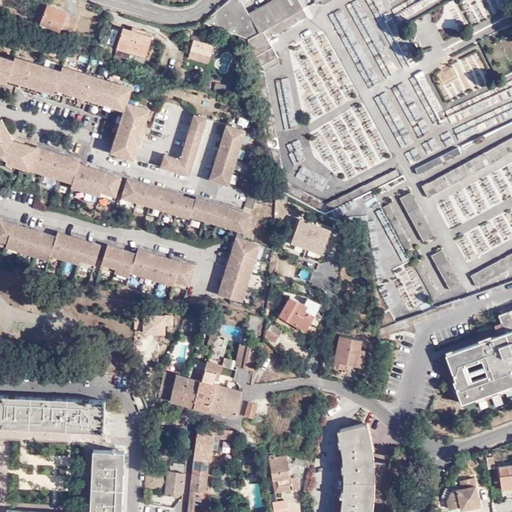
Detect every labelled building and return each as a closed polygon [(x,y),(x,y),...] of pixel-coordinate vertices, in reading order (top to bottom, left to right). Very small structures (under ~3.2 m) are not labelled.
[(271,0),(249,12),(242,0),(227,0),(213,13),(202,21),(248,37),(254,69),(278,56),(267,37),(308,15),(304,8),(299,0),(271,0)] [(383,0),(386,15),(405,12),(404,6),(412,4),(411,0),(383,0)] [(63,19),(66,14),(66,12),(47,3),(39,21),(59,29),(60,27),(71,31),(76,19),(68,15),(66,20),(63,19)] [(331,15),(340,36),(351,31),(343,10),(331,15)] [(135,32),(136,29),(131,27),(130,30),(122,27),(115,47),(143,56),(149,37),(135,32)] [(189,57),(208,61),(212,44),(193,39),(189,57)] [(481,51),(436,71),(449,100),(494,80),(481,51)] [(0,79),(3,80),(9,82),(11,78),(18,81),(28,84),(41,88),(50,91),(57,93),(58,88),(65,91),(97,101),(111,106),(121,109),(127,111),(114,153),(136,160),(152,110),(130,103),(134,89),(66,66),(64,71),(18,56),(16,60),(0,54),(0,79)] [(199,78),(178,71),(175,80),(197,87),(199,78)] [(457,140),(511,119),(511,79),(454,101),(461,121),(451,125),(457,140)] [(96,105),(97,101),(65,91),(64,95),(96,105)] [(190,178),(208,120),(195,116),(181,161),(166,156),(162,169),(190,178)] [(116,201),(123,178),(81,164),(82,160),(39,146),(39,148),(15,140),(4,119),(0,121),(0,152),(9,160),(8,163),(75,184),(73,188),(116,201)] [(230,188),(247,133),(228,127),(211,182),(230,188)] [(468,173),(511,150),(511,134),(504,138),(503,138),(461,160),(468,173)] [(239,233),(246,236),(252,216),(197,200),(196,202),(128,180),(122,199),(191,220),(191,219),(216,226),(239,233)] [(435,234),(411,190),(394,199),(418,244),(435,234)] [(254,211),(259,196),(250,193),(246,209),(254,211)] [(467,203),(462,205),(461,202),(455,204),(452,197),(439,201),(445,220),(458,216),(459,218),(468,215),(465,207),(469,206),(467,203)] [(404,249),(410,246),(384,203),(361,216),(392,267),(409,257),(404,249)] [(511,209),(450,238),(479,241),(471,248),(473,252),(511,234),(511,239),(504,243),(494,252),(500,253),(470,267),(476,280),(511,263),(511,209)] [(320,258),(330,222),(297,213),(290,240),(300,242),(297,251),(320,258)] [(0,218),(0,219),(0,237),(60,254),(97,265),(103,245),(59,232),(58,237),(0,218)] [(60,254),(0,237),(0,244),(50,261),(52,256),(95,269),(97,265),(60,254)] [(241,269),(253,272),(261,246),(244,241),(238,239),(227,271),(239,274),(241,269)] [(183,290),(188,266),(138,251),(137,254),(109,246),(102,267),(130,276),(131,274),(183,290)] [(444,293),(461,284),(443,248),(422,259),(423,260),(410,267),(426,298),(442,290),(444,293)] [(196,268),(188,266),(183,290),(188,292),(196,268)] [(130,276),(102,267),(101,270),(129,278),(130,276)] [(243,303),(253,272),(241,269),(239,274),(227,271),(219,296),(243,303)] [(183,292),(183,290),(131,274),(130,276),(183,292)] [(285,282),(270,280),(269,289),(292,294),(294,283),(285,280),(285,282)] [(310,322),(313,317),(294,306),(293,307),(286,303),(278,315),(305,331),(310,322)] [(507,332),(499,334),(448,354),(458,380),(455,381),(463,402),(475,398),(477,402),(511,389),(511,310),(501,314),(503,322),(507,332)] [(315,312),(313,317),(310,322),(316,325),(321,316),(315,312)] [(206,343),(211,345),(219,322),(213,321),(206,343)] [(498,330),(499,334),(507,332),(503,322),(496,325),(498,330)] [(268,330),(278,335),(281,330),(271,324),(268,330)] [(266,328),(264,336),(274,342),(278,335),(268,330),(266,328)] [(358,365),(360,349),(361,339),(337,335),(333,367),(342,368),(343,363),(347,364),(358,365)] [(253,371),(257,348),(253,348),(253,350),(246,349),(246,350),(238,349),(235,367),(236,367),(253,371)] [(217,379),(221,365),(206,361),(200,381),(199,381),(194,407),(208,411),(214,385),(213,385),(214,378),(217,379)] [(158,398),(180,404),(186,377),(162,371),(158,398)] [(180,404),(194,407),(199,381),(186,377),(180,404)] [(235,418),(241,392),(214,385),(208,411),(235,418)] [(17,393),(0,392),(0,423),(106,430),(108,400),(87,398),(54,396),(17,393)] [(255,405),(247,402),(244,415),(251,417),(255,405)] [(196,426),(192,458),(210,460),(211,450),(213,436),(214,427),(214,424),(202,422),(201,426),(196,426)] [(370,511),(372,499),(373,491),(373,480),(373,465),(372,456),(369,441),(368,435),(365,423),(340,429),(340,434),(339,435),(340,443),(342,442),(344,452),(345,461),(343,461),(344,468),(346,468),(346,479),(345,486),(342,486),(341,492),(346,493),(342,511),(370,511)] [(232,441),(233,431),(225,430),(219,428),(218,437),(218,438),(232,441)] [(126,451),(94,449),(89,511),(121,511),(122,502),(124,473),(126,451)] [(291,488),(297,487),(296,477),(290,478),(286,456),(268,458),(272,480),(277,480),(278,486),(290,484),(291,488)] [(406,470),(412,458),(409,456),(404,469),(406,470)] [(419,461),(412,458),(406,470),(413,474),(419,461)] [(511,464),(500,465),(503,487),(511,486),(511,464)] [(177,497),(181,493),(184,473),(149,469),(146,487),(165,489),(165,494),(177,497)] [(191,469),(189,491),(195,492),(205,493),(207,471),(191,469)] [(481,505),(474,477),(461,480),(463,488),(452,491),(448,500),(450,508),(461,505),(462,510),(481,505)] [(274,490),(291,488),(290,484),(278,486),(277,480),(272,480),(274,490)] [(189,491),(186,511),(192,511),(195,492),(189,491)] [(289,511),(287,496),(272,499),(274,511),(289,511)]
